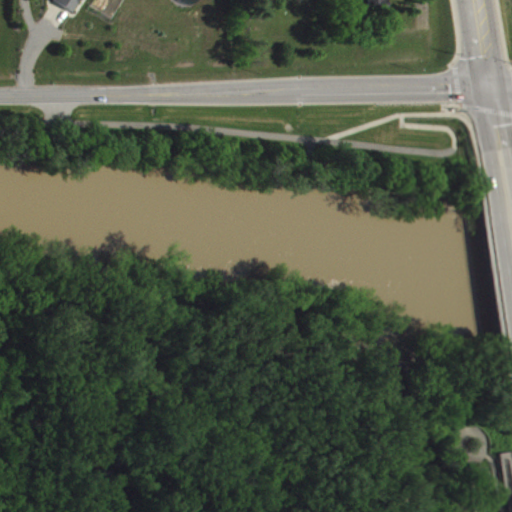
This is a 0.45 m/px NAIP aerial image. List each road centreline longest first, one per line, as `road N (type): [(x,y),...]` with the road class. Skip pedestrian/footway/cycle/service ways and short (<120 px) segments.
road 1 (tertiary): [(0,96),(511,85)]
road 2 (secondary): [(494,147),(470,0)]
